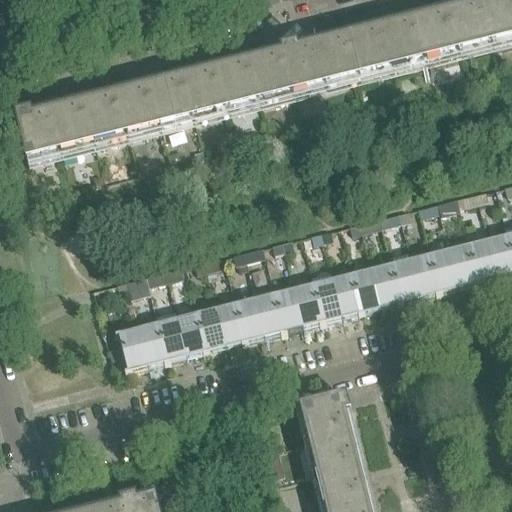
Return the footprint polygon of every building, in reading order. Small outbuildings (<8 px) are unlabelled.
[(511,3),(299,57),(298,52),(303,46),(298,41),(282,56),(284,61),(18,128),(28,169),(511,47),(511,3)] [(369,112),(363,113),(366,125),(376,123),(374,116),(369,112)] [(343,116),(329,120),(332,134),(347,130),(343,116)] [(267,139),(258,141),(261,152),(270,149),(267,139)] [(182,157),(168,160),(171,174),(185,171),(182,157)] [(487,199),(476,201),(479,210),(489,208),(487,199)] [(476,201),(467,204),(470,213),(479,210),(476,201)] [(448,209),(438,211),(440,220),(441,224),(461,219),(457,206),(448,209)] [(428,213),(425,214),(428,223),(431,223),(440,220),(438,211),(428,213)] [(399,221),(401,230),(411,227),(409,218),(399,221)] [(390,223),(380,226),(382,235),(392,232),(401,230),(399,221),(390,223)] [(370,228),(360,231),(362,240),(373,237),(370,228)] [(360,231),(351,233),(353,242),(362,240),(360,231)] [(321,240),(324,249),(334,247),(331,238),(321,240)] [(321,240),(312,243),(314,252),(324,249),(321,240)] [(511,260),(508,245),(489,250),(498,288),(511,284),(511,260)] [(283,250),(285,259),(295,257),(293,248),(283,250)] [(283,250),(273,252),(276,262),(285,259),(283,250)] [(489,250),(469,254),(479,293),(498,288),(489,250)] [(448,251),(428,256),(430,264),(440,303),(460,298),(450,259),(448,251)] [(469,254),(450,259),(460,298),(479,293),(469,254)] [(244,260),(234,262),(237,271),(246,269),(244,260)] [(430,264),(411,269),(421,308),(440,303),(430,264)] [(411,269),(392,274),(401,312),(421,308),(411,269)] [(205,270),(196,272),(198,281),(207,279),(205,270)] [(392,274),(372,279),(382,317),(401,312),(392,274)] [(166,279),(157,282),(159,291),(169,288),(166,279)] [(312,284),(315,293),(324,332),(343,327),(334,289),(331,279),(312,284)] [(372,279),(353,284),(363,322),(382,317),(372,279)] [(148,284),(127,289),(130,298),(132,306),(152,301),(148,284)] [(353,284),(334,289),(343,327),(363,322),(353,284)] [(127,289),(118,291),(120,301),(130,298),(127,289)] [(315,293),(295,298),(304,337),(324,332),(315,293)] [(273,295),(254,300),(256,308),(266,347),(285,342),(275,303),(273,295)] [(295,298),(275,303),(285,342),(304,337),(295,298)] [(215,309),(217,318),(227,356),(246,351),(237,313),(234,304),(215,309)] [(256,308),(237,313),(246,351),(266,347),(256,308)] [(196,314),(198,323),(207,361),(227,356),(217,318),(215,309),(196,314)] [(198,323),(178,328),(188,366),(207,361),(198,323)] [(178,328),(159,333),(169,371),(188,366),(178,328)] [(159,333),(140,337),(149,376),(169,371),(159,333)] [(129,380),(126,380),(127,382),(149,376),(140,337),(117,343),(117,344),(120,344),(122,353),(128,376),(129,380)] [(128,376),(122,353),(110,356),(116,379),(128,376)] [(369,511),(343,405),(302,415),(325,511),(369,511)] [(279,459),(269,461),(275,485),(285,482),(279,459)]
